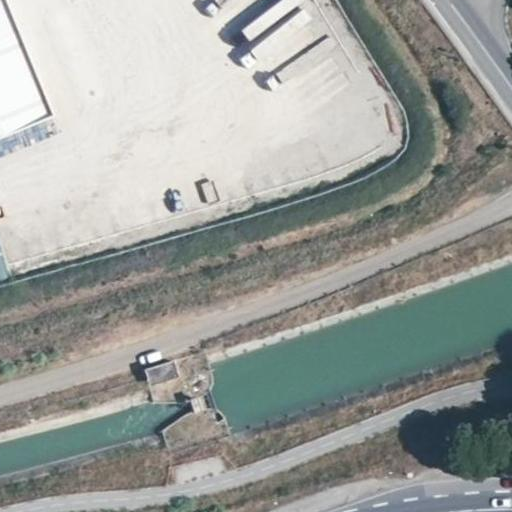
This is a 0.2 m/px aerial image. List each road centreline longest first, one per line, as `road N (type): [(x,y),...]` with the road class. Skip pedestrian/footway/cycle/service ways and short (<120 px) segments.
road 1 (unknown): [(362,0),(428,107),(422,154),(82,309),(0,333)]
road 2 (unclassified): [(511,208),(85,374),(0,395)]
